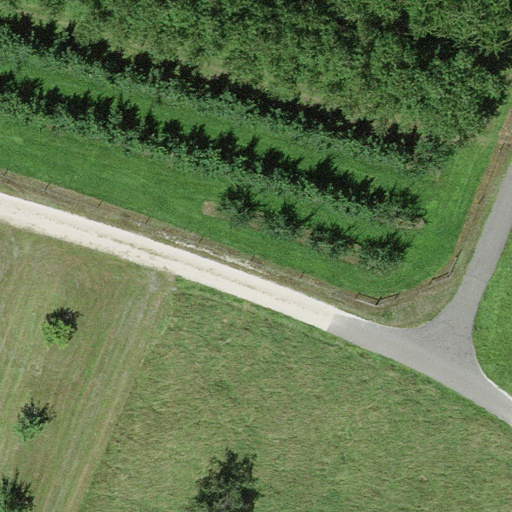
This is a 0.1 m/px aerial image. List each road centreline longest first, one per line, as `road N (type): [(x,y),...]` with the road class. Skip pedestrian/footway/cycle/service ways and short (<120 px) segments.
road 1 (track): [(511,417),(440,370),(201,266),(0,204)]
road 2 (track): [(511,196),(440,370)]
